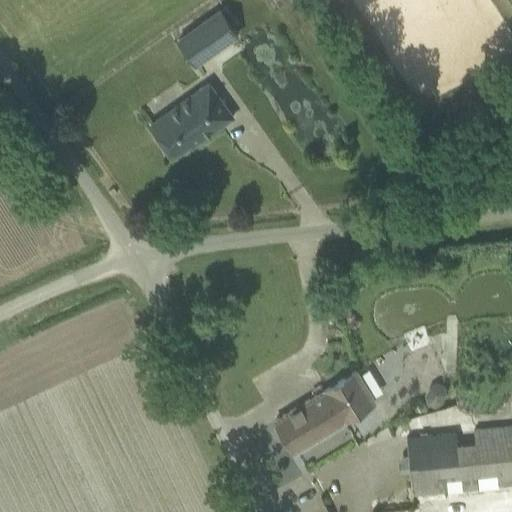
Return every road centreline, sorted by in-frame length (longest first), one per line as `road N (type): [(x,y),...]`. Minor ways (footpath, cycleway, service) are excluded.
road 1 (unclassified): [(134,257),(181,245),(511,212)]
road 2 (unclassified): [(256,511),(134,257)]
road 3 (unclassified): [(134,257),(0,63)]
road 4 (unclassified): [(0,314),(134,257)]
